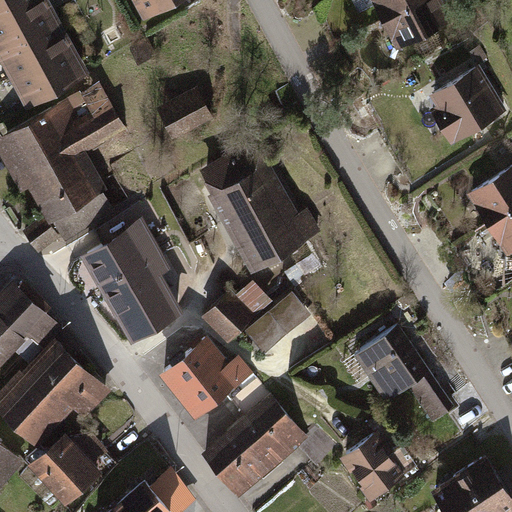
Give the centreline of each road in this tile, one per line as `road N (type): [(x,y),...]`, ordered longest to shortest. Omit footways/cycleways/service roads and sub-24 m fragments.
road 1 (residential): [(511,418),(321,113),(260,0)]
road 2 (residential): [(0,246),(47,281),(128,372),(230,511)]
